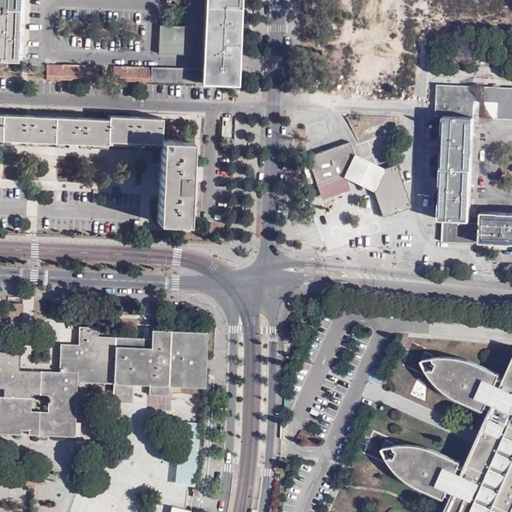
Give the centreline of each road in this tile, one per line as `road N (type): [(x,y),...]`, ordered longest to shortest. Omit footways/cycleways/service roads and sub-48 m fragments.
road 1 (residential): [(268,277),(278,0)]
road 2 (tertiary): [(268,277),(311,271),(511,291)]
road 3 (unknown): [(273,105),(410,114),(422,130),(420,209)]
road 4 (unclassified): [(261,511),(272,409),(268,277)]
road 5 (tertiary): [(0,274),(231,283)]
road 6 (unclassified): [(231,283),(231,425),(220,511)]
